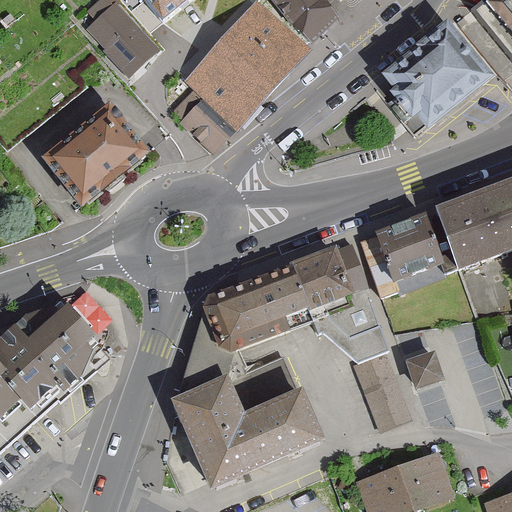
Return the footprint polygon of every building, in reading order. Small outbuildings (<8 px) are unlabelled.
[(148,0),(164,19),(186,0),(148,0)] [(339,21),(321,0),(270,0),(309,45),(339,21)] [(511,0),(485,0),(470,12),(456,23),(506,83),(511,78),(511,0)] [(235,135),(309,54),(255,3),(181,82),(190,94),(235,135)] [(156,49),(115,5),(88,30),(129,74),(156,49)] [(387,78),(427,128),(495,77),(454,26),(387,78)] [(235,135),(190,94),(172,114),(176,117),(171,122),(212,159),(235,135)] [(109,107),(45,157),(81,202),(145,151),(109,107)] [(511,188),(428,219),(447,268),(451,279),(511,257),(511,188)] [(428,219),(371,243),(389,291),(447,268),(428,219)] [(354,370),(387,357),(367,305),(373,303),(353,247),(210,302),(205,315),(219,359),(230,365),(291,343),(288,334),(313,326),(354,370)] [(0,446),(59,395),(64,402),(82,386),(101,351),(69,314),(30,324),(19,333),(0,349),(0,446)] [(245,429),(229,390),(230,365),(219,359),(205,315),(173,414),(212,507),(326,457),(303,404),(245,429)] [(387,357),(354,370),(379,434),(412,421),(387,357)] [(434,361),(406,370),(415,397),(443,388),(434,361)] [(439,461),(358,489),(365,511),(435,511),(454,506),(439,461)] [(511,511),(511,494),(484,505),(486,511),(511,511)]
